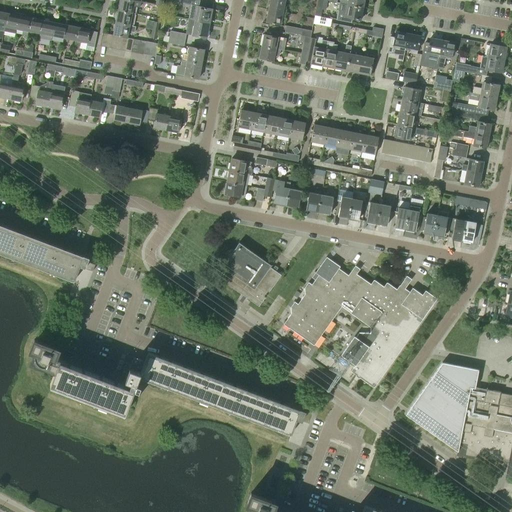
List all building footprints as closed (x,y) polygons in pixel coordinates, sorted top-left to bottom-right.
[(130,0),(119,0),(118,10),(133,13),(136,14),(137,7),(140,7),(141,2),(136,1),(130,0)] [(270,0),(269,9),(286,13),(288,6),(284,5),(284,0),(270,0)] [(317,0),(314,16),(320,17),(323,0),(317,0)] [(338,11),(336,20),(351,23),(352,18),(360,20),(363,7),(347,4),(340,3),(338,11)] [(209,23),(212,9),(198,6),(195,21),(209,23)] [(269,9),(266,22),(280,25),(281,25),(284,26),(285,18),(286,13),(269,9)] [(118,10),(115,22),(133,26),(136,14),(133,13),(118,10)] [(7,13),(4,31),(15,34),(16,29),(19,13),(13,12),(12,14),(7,13)] [(19,13),(16,29),(23,30),(22,35),(27,36),(28,31),(31,18),(26,17),(26,15),(19,13)] [(31,18),(28,31),(40,33),(43,20),(31,18)] [(188,34),(206,38),(209,23),(195,21),(188,19),(187,27),(189,28),(188,34)] [(43,20),(40,33),(51,36),(54,22),(43,20)] [(54,22),(51,36),(63,38),(66,25),(54,22)] [(115,22),(113,35),(115,35),(121,36),(127,37),(128,31),(134,32),(136,26),(133,26),(115,22)] [(66,25),(63,38),(75,40),(78,27),(66,25)] [(286,25),(284,32),(301,35),(310,37),(312,30),(286,25)] [(75,40),(74,45),(79,46),(80,41),(87,43),(86,46),(94,47),(97,32),(90,31),(90,30),(78,27),(75,40)] [(169,37),(185,40),(186,34),(170,31),(169,37)] [(390,36),(387,53),(397,55),(396,60),(402,62),(404,51),(405,50),(405,47),(408,34),(396,31),(394,37),(390,36)] [(103,33),(100,46),(107,47),(109,34),(103,33)] [(109,34),(107,47),(113,48),(115,35),(113,35),(109,34)] [(279,37),(264,34),(261,46),(276,49),(279,37)] [(405,47),(405,50),(409,50),(410,48),(417,50),(420,36),(408,34),(405,47)] [(115,35),(113,48),(119,49),(121,36),(115,35)] [(299,41),(303,42),(309,44),(309,43),(310,37),(301,35),(299,41)] [(121,36),(119,49),(125,51),(127,37),(121,36)] [(127,37),(125,51),(131,52),(134,39),(127,37)] [(184,46),(185,40),(169,37),(168,43),(184,46)] [(309,45),(306,61),(311,62),(310,64),(322,66),(326,46),(327,41),(322,40),(322,43),(316,42),(316,38),(310,37),(309,43),(309,44),(309,45)] [(428,52),(427,56),(428,56),(427,59),(438,62),(439,58),(439,56),(442,40),(430,38),(427,52),(428,52)] [(458,51),(464,52),(467,39),(461,38),(458,51)] [(134,39),(131,52),(137,53),(140,40),(134,39)] [(140,40),(137,53),(143,54),(146,41),(140,40)] [(439,58),(437,68),(443,70),(445,58),(451,59),(455,43),(442,40),(439,56),(439,58)] [(146,41),(143,54),(149,55),(152,42),(146,41)] [(326,46),(322,66),(334,68),(338,50),(332,49),(333,47),(334,42),(327,41),(326,46)] [(152,42),(149,55),(156,57),(156,55),(158,43),(152,42)] [(303,42),(299,63),(305,65),(306,61),(309,45),(309,44),(303,42)] [(488,54),(488,56),(503,59),(504,58),(505,58),(506,52),(505,52),(506,47),(490,44),(488,54)] [(25,45),(24,51),(23,56),(32,58),(33,52),(32,52),(33,47),(25,45)] [(276,49),(261,46),(259,58),(273,61),(274,55),(279,56),(280,50),(276,49)] [(187,61),(201,64),(204,50),(190,47),(187,61)] [(338,50),(334,68),(346,71),(350,50),(350,48),(345,47),(345,51),(338,50)] [(350,50),(346,71),(358,73),(361,55),(356,54),(356,52),(350,50)] [(416,53),(413,65),(419,66),(422,55),(416,53)] [(361,55),(358,73),(370,75),(374,55),(368,54),(367,56),(361,55)] [(456,62),(454,69),(464,71),(465,71),(482,75),(486,75),(487,70),(501,72),(502,67),(503,67),(504,61),(503,61),(503,59),(488,56),(482,55),(479,68),(471,66),(471,65),(456,62)] [(16,63),(12,81),(18,82),(19,76),(21,74),(23,64),(24,65),(25,59),(17,58),(16,63)] [(79,62),(71,60),(69,65),(90,69),(91,62),(80,59),(79,62)] [(34,74),(36,62),(29,60),(27,73),(34,74)] [(176,74),(184,76),(198,79),(201,64),(187,61),(181,60),(180,66),(177,65),(176,74)] [(454,69),(452,80),(458,81),(459,77),(463,78),(464,71),(454,69)] [(418,74),(404,72),(402,81),(416,84),(418,74)] [(0,97),(8,99),(11,88),(11,85),(0,82),(0,78),(1,75),(0,74),(0,97)] [(107,75),(105,87),(113,89),(115,77),(107,75)] [(113,89),(112,90),(114,91),(119,92),(122,78),(115,77),(113,89)] [(434,81),(433,88),(443,90),(450,91),(452,80),(446,79),(445,83),(434,81)] [(25,83),(18,82),(12,81),(11,85),(11,88),(8,99),(21,101),(25,83)] [(48,107),(51,93),(53,82),(47,81),(47,83),(39,86),(35,104),(48,107)] [(473,86),(472,93),(481,94),(496,97),(498,85),(491,83),(483,82),(482,88),(473,86)] [(404,87),(402,99),(418,102),(420,90),(404,87)] [(443,90),(441,101),(443,102),(448,103),(450,91),(443,90)] [(75,112),(87,114),(90,101),(91,95),(79,92),(75,112)] [(469,92),(468,98),(471,99),(479,101),(478,107),(493,110),(496,97),(481,94),(472,93),(469,92)] [(51,93),(48,107),(60,109),(63,95),(51,93)] [(402,99),(399,112),(415,115),(421,116),(423,103),(418,102),(402,99)] [(90,101),(87,114),(100,117),(102,103),(90,101)] [(457,103),(456,109),(475,113),(476,106),(464,104),(457,103)] [(442,107),(428,104),(427,111),(438,113),(442,109),(442,107)] [(117,106),(114,120),(126,122),(129,109),(117,106)] [(451,108),(450,114),(455,115),(473,119),(475,113),(456,109),(451,108)] [(142,111),(129,109),(126,122),(139,125),(142,111)] [(251,129),(254,112),(241,110),(238,127),(251,129)] [(267,115),(254,112),(251,129),(263,132),(267,115)] [(399,112),(397,124),(413,127),(415,115),(399,112)] [(156,113),(153,127),(166,130),(168,116),(156,113)] [(280,118),(267,115),(263,132),(276,134),(280,118)] [(168,116),(166,130),(178,132),(179,126),(180,127),(181,127),(182,126),(183,126),(184,125),(184,124),(185,123),(184,122),(184,121),(183,120),(182,120),(181,119),(181,118),(173,116),(168,116)] [(439,122),(440,120),(426,117),(424,123),(435,125),(439,122)] [(292,120),(280,118),(276,134),(289,137),(292,120)] [(305,123),(292,120),(289,137),(302,140),(305,123)] [(469,125),(468,132),(488,136),(491,123),(476,121),(475,127),(469,125)] [(327,127),(314,124),(310,141),(323,144),(327,127)] [(397,124),(394,137),(410,140),(411,133),(436,138),(437,132),(413,127),(397,124)] [(327,127),(323,144),(336,146),(340,129),(327,127)] [(472,139),(471,145),(486,148),(488,136),(468,132),(447,127),(445,134),(461,137),(461,136),(472,139)] [(352,132),(340,129),(336,146),(349,149),(352,132)] [(365,135),(352,132),(349,149),(362,151),(365,135)] [(362,151),(375,154),(378,137),(365,135),(362,151)] [(381,153),(430,162),(432,149),(384,139),(381,153)] [(246,151),(247,147),(248,145),(235,142),(233,149),(246,151)] [(449,148),(452,149),(467,151),(468,146),(450,142),(449,148)] [(452,149),(451,155),(465,158),(467,151),(452,149)] [(286,153),(286,155),(285,158),(298,161),(299,155),(286,153)] [(267,159),(256,157),(255,163),(266,166),(267,159)] [(307,157),(306,163),(319,166),(320,161),(320,160),(307,157)] [(229,170),(249,174),(251,174),(252,170),(250,168),(251,162),(231,158),(229,170)] [(461,170),(466,171),(481,174),(483,161),(469,158),(467,165),(462,164),(461,170)] [(442,166),(436,165),(433,177),(439,178),(442,166)] [(359,167),(359,169),(358,174),(370,176),(372,170),(359,167)] [(228,177),(227,182),(246,186),(249,174),(229,170),(229,172),(228,171),(227,177),(228,177)] [(481,174),(466,171),(464,183),(478,186),(481,174)] [(267,178),(265,189),(263,195),(271,197),(274,179),(267,178)] [(278,180),(274,203),(286,205),(289,188),(290,182),(278,180)] [(370,180),(368,192),(382,195),(384,182),(370,180)] [(246,186),(227,182),(227,183),(225,183),(224,189),(225,189),(225,194),(244,198),(246,186)] [(262,201),(263,195),(265,189),(257,188),(255,200),(262,201)] [(298,208),(301,190),(289,188),(286,205),(298,208)] [(309,192),(306,209),(318,212),(321,194),(309,192)] [(330,214),(333,196),(321,194),(318,212),(330,214)] [(341,196),(338,216),(348,218),(351,198),(341,196)] [(348,218),(358,220),(362,200),(351,198),(348,218)] [(376,223),(380,203),(370,201),(366,221),(376,223)] [(390,205),(380,203),(376,223),(386,225),(390,205)] [(409,209),(405,229),(415,231),(420,206),(410,204),(409,209)] [(405,229),(409,209),(398,207),(394,227),(405,229)] [(427,213),(423,233),(433,235),(437,215),(427,213)] [(467,213),(465,220),(461,240),(472,242),(476,222),(470,221),(471,214),(467,213)] [(447,217),(437,215),(433,235),(443,237),(447,217)] [(461,240),(465,220),(455,218),(451,238),(461,240)] [(0,251),(74,280),(80,266),(85,268),(87,262),(89,258),(83,255),(82,258),(0,227),(0,251)] [(271,265),(239,242),(222,266),(229,272),(223,281),(242,295),(241,297),(245,300),(246,298),(259,306),(281,275),(270,267),(271,265)] [(370,333),(359,332),(343,354),(356,363),(350,371),(373,388),(436,298),(425,290),(422,295),(412,288),(409,292),(399,285),(396,290),(386,283),(383,287),(372,279),(369,284),(355,274),(352,278),(338,268),(340,266),(326,257),(312,277),(315,280),(312,284),(308,282),(304,288),(305,294),(298,304),(294,302),(290,307),(291,314),(288,317),(284,324),(313,345),(341,306),(350,313),(347,318),(360,327),(363,322),(370,327),(370,333)] [(95,265),(87,262),(85,268),(92,271),(95,265)] [(511,303),(507,303),(503,322),(511,323),(511,303)] [(51,369),(55,371),(50,385),(51,385),(124,413),(125,413),(139,376),(142,377),(141,377),(142,377),(291,433),(290,434),(291,434),(296,419),(302,421),(305,411),(299,409),(298,412),(150,355),(147,364),(144,363),(144,361),(143,362),(130,368),(129,368),(125,380),(129,382),(126,389),(58,363),(60,358),(56,356),(59,349),(54,347),(55,347),(54,346),(54,347),(34,339),(30,350),(35,352),(31,362),(50,369),(50,370),(51,369)] [(511,394),(500,393),(500,392),(486,389),(475,387),(478,369),(442,362),(405,414),(457,451),(458,449),(465,450),(464,455),(479,458),(480,457),(501,461),(503,453),(510,455),(506,475),(511,476),(511,394)] [(375,511),(366,508),(364,511),(276,511),(277,511),(272,509),(275,502),(271,500),(270,500),(254,494),(250,504),(255,507),(253,511),(375,511)]
